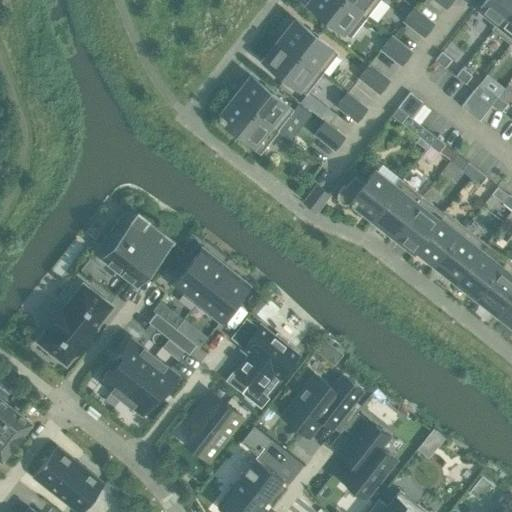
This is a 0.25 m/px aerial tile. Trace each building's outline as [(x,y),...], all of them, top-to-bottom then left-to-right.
[(366,17),(344,0),(310,0),(307,4),(350,37),(366,17)] [(378,0),(344,0),(366,17),(378,0)] [(511,0),(484,0),(479,7),(497,21),(491,28),(492,29),(511,2),(511,0)] [(511,2),(492,29),(510,43),(511,40),(511,2)] [(423,35),(432,23),(413,8),(404,19),(423,35)] [(337,53),(295,19),(279,40),(321,73),(337,53)] [(401,63),(410,51),(390,36),(381,48),(401,63)] [(321,73),(279,40),(263,60),(305,94),(321,73)] [(450,59),(441,51),(434,59),(444,67),(450,59)] [(378,91),(388,80),(368,64),(359,76),(378,91)] [(471,75),(461,68),(455,75),(464,83),(471,75)] [(277,129),(293,109),(250,76),(234,96),(277,130),(277,129)] [(497,96),(488,88),(481,96),(491,104),(497,96)] [(356,120),(365,108),(346,93),(337,104),(356,120)] [(277,129),(277,130),(234,96),(218,117),(221,119),(220,121),(229,129),(231,126),(251,143),(249,145),(260,153),(278,130),(277,129)] [(506,103),(497,96),(491,104),(500,111),(506,103)] [(400,122),(407,114),(397,106),(391,114),(400,122)] [(334,148),(343,136),(324,121),(314,133),(334,148)] [(429,144),(435,136),(425,128),(419,136),(429,144)] [(438,151),(444,143),(435,136),(429,144),(438,151)] [(470,176),(476,169),(467,161),(461,169),(470,176)] [(479,184),(486,176),(476,169),(470,176),(479,184)] [(349,203),(351,201),(371,217),(401,179),(400,179),(394,186),(373,170),(364,182),(354,175),(345,185),(343,184),(338,190),(336,195),(337,199),(341,203),(345,204),(349,203)] [(422,196),(401,179),(371,217),(381,224),(379,226),(389,234),(391,232),(392,233),(422,196)] [(315,210),(330,191),(319,182),(304,201),(315,210)] [(511,209),(511,208),(511,196),(508,194),(502,202),(511,209)] [(411,248),(413,249),(444,210),(443,210),(442,211),(422,196),(392,233),(402,240),(400,243),(410,250),(411,248)] [(127,209),(80,268),(116,297),(130,279),(134,283),(170,238),(127,209)] [(465,226),(444,210),(413,249),(414,250),(415,248),(416,249),(414,251),(424,258),(426,256),(435,264),(465,226)] [(485,243),(465,226),(435,264),(445,271),(443,273),(452,281),(454,279),(456,280),(485,243)] [(506,259),(485,243),(456,280),(458,281),(456,283),(465,291),(467,289),(477,296),(506,259)] [(225,265),(202,246),(172,284),(195,303),(225,265)] [(511,294),(511,263),(506,259),(477,296),(478,298),(477,300),(486,307),(488,305),(497,313),(511,294)] [(195,303),(219,321),(249,283),(225,265),(195,303)] [(116,297),(80,268),(29,332),(66,361),(116,297)] [(511,327),(511,294),(497,313),(507,320),(505,322),(511,327)] [(175,328),(155,312),(148,321),(168,337),(175,328)] [(259,326),(240,349),(250,357),(246,363),(243,361),(234,373),(247,383),(239,393),(259,409),(267,398),(258,391),(271,374),(278,379),(296,355),(283,345),(285,342),(275,334),(273,337),(259,326)] [(188,353),(196,344),(175,328),(168,337),(188,353)] [(101,381),(121,397),(154,355),(130,337),(109,364),(112,366),(101,381)] [(156,401),(178,374),(154,355),(121,397),(141,413),(153,399),(156,401)] [(328,390),(311,377),(278,419),(305,440),(318,424),(329,433),(359,394),(338,377),(328,390)] [(191,429),(181,441),(209,462),(245,416),(209,388),(182,422),(191,429)] [(0,460),(21,433),(22,434),(31,423),(0,398),(0,460)] [(385,433),(368,420),(348,445),(360,455),(341,479),(364,497),(395,459),(376,444),(385,433)] [(56,445),(32,476),(78,511),(80,511),(103,483),(56,445)] [(254,457),(217,504),(226,511),(257,511),(283,480),(254,457)] [(396,493),(381,511),(428,511),(420,506),(417,510),(396,493)] [(511,511),(511,496),(499,511),(496,511),(494,510),(492,511),(511,511)]
